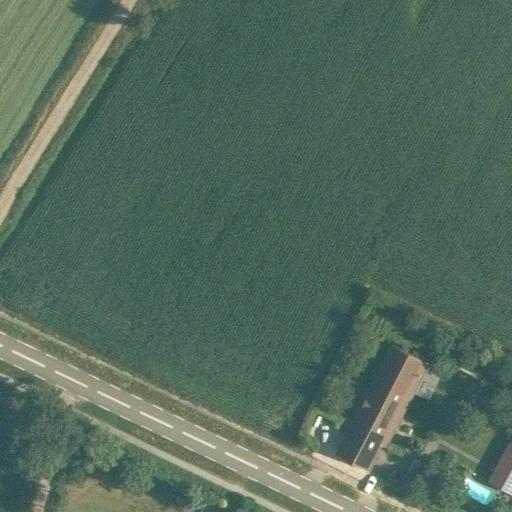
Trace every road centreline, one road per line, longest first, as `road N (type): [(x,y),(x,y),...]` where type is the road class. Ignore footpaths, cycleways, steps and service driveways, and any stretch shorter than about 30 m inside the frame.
road 1 (secondary): [(344,511),(0,346)]
road 2 (track): [(0,206),(130,0)]
